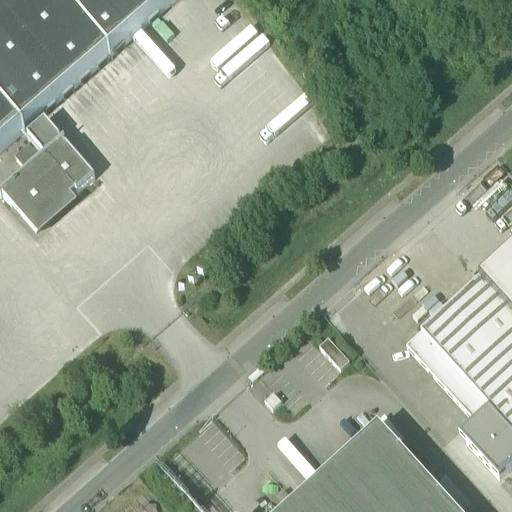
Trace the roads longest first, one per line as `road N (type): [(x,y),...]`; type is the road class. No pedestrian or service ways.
road 1 (unclassified): [(511,119),(72,511)]
road 2 (unknown): [(318,291),(440,441)]
road 3 (unknown): [(392,224),(444,282),(496,264),(511,274)]
road 4 (unknown): [(0,231),(45,271),(105,266)]
